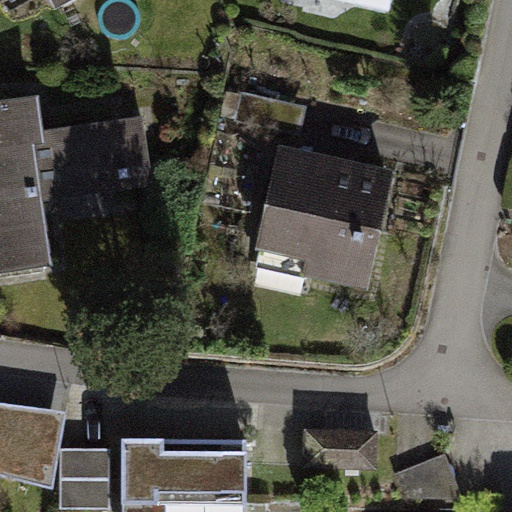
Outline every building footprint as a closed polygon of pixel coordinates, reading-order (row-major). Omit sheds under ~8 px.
[(10,0),(13,4),(19,0),(49,0),(56,12),(77,0),(10,0)] [(341,0),(389,10),(391,0),(341,0)] [(299,104),(241,92),(234,122),(292,135),(299,104)] [(39,96),(0,101),(0,269),(48,263),(39,196),(151,181),(143,121),(44,134),(39,96)] [(387,177),(283,154),(263,244),(311,255),(307,270),(364,283),(387,177)] [(381,433),(310,431),(309,467),(380,469),(381,433)] [(247,511),(247,443),(126,445),(127,511),(247,511)] [(111,449),(60,450),(61,510),(111,510),(111,449)]
